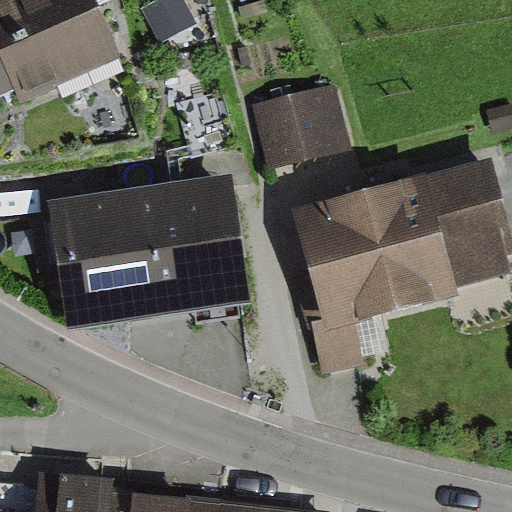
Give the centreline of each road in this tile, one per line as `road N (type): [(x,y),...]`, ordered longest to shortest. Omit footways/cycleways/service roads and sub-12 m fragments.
road 1 (tertiary): [(124,396),(298,461),(511,511)]
road 2 (residential): [(124,396),(108,422),(73,437),(0,431)]
road 3 (tertiary): [(0,332),(124,396)]
